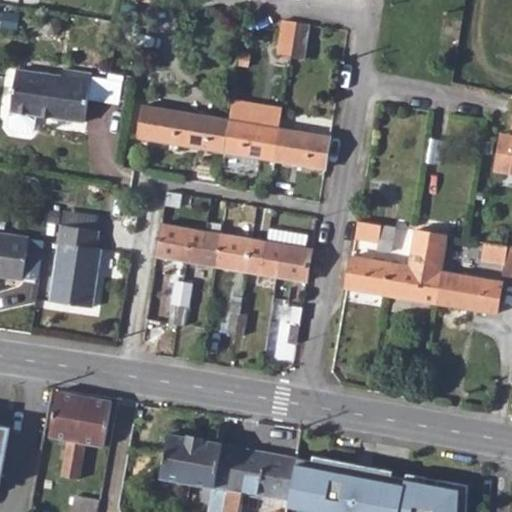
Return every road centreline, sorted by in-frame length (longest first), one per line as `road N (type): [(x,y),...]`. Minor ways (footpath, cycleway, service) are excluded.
road 1 (residential): [(309,403),(361,82)]
road 2 (tertiary): [(309,403),(0,356)]
road 3 (tertiary): [(501,438),(309,403)]
